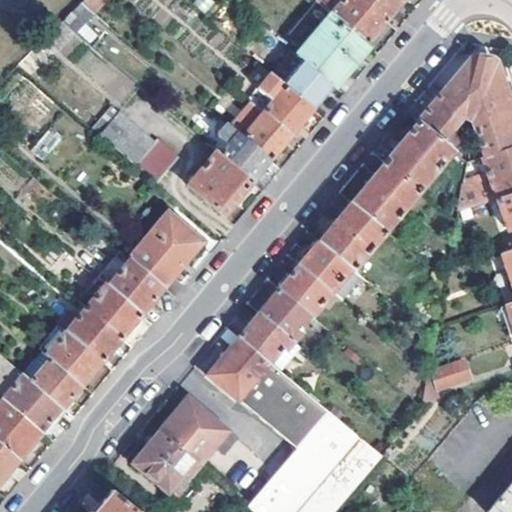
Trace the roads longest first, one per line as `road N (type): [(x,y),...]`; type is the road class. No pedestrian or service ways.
road 1 (residential): [(32,511),(79,457),(95,417),(173,344),(463,0)]
road 2 (unknown): [(173,344),(279,453)]
